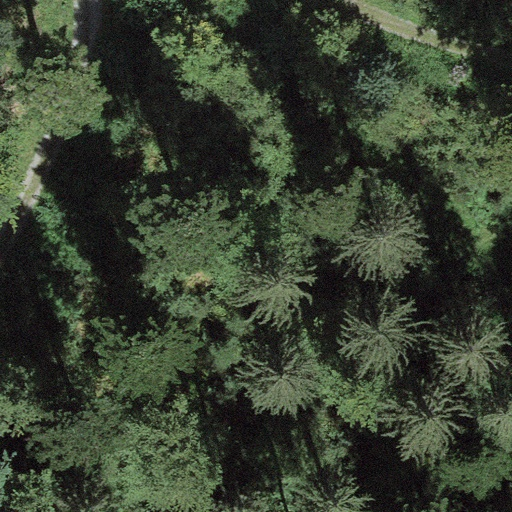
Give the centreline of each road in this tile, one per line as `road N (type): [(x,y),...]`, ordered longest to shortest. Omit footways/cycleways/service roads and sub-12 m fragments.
road 1 (track): [(103,0),(0,236)]
road 2 (track): [(291,0),(412,40),(511,53)]
